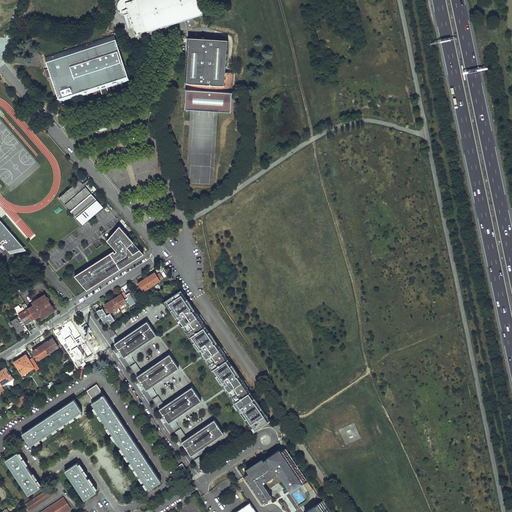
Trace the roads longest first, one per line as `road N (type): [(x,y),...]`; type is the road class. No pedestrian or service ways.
road 1 (motorway): [(439,0),(511,345)]
road 2 (residential): [(81,305),(158,249),(0,63)]
road 3 (motorway): [(511,259),(457,0)]
road 4 (residential): [(200,483),(81,305)]
